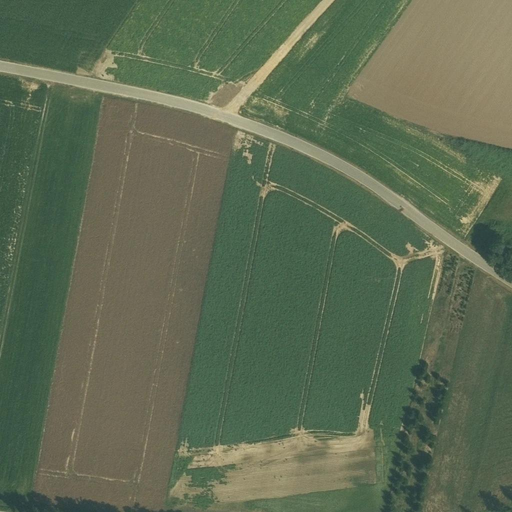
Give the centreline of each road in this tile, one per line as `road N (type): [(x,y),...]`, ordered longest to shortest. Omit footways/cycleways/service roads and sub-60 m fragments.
road 1 (secondary): [(511,283),(322,156),(178,102),(0,66)]
road 2 (track): [(48,76),(0,341)]
road 3 (track): [(511,148),(268,65)]
road 4 (track): [(221,115),(325,0)]
